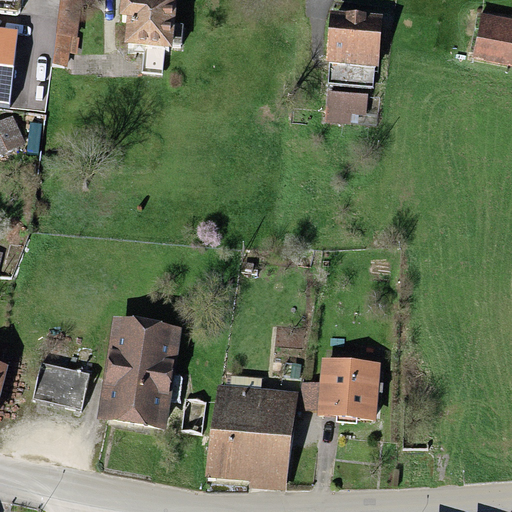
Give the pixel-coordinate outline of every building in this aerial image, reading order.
[(56,0),(53,38),(51,66),(69,68),(74,0),(56,0)] [(130,15),(128,51),(175,53),(176,0),(126,0),(126,15),(130,15)] [(334,12),(329,62),(369,65),(377,66),(381,16),(334,12)] [(511,18),(480,14),(473,53),(511,59),(511,18)] [(53,38),(0,34),(0,103),(48,107),(51,66),(53,38)] [(366,97),(369,65),(329,62),(327,93),(366,97)] [(365,114),(366,97),(327,93),(325,110),(365,114)] [(114,321),(102,417),(164,426),(177,329),(114,321)] [(324,362),(322,419),(375,421),(378,364),(324,362)] [(41,369),(33,402),(59,408),(67,376),(41,369)] [(314,381),(302,379),(299,393),(312,396),(314,381)] [(233,392),(256,395),(258,383),(234,380),(233,392)] [(218,390),(208,477),(285,486),(295,399),(256,395),(233,392),(218,390)] [(206,403),(187,401),(186,415),(204,416),(206,403)]
